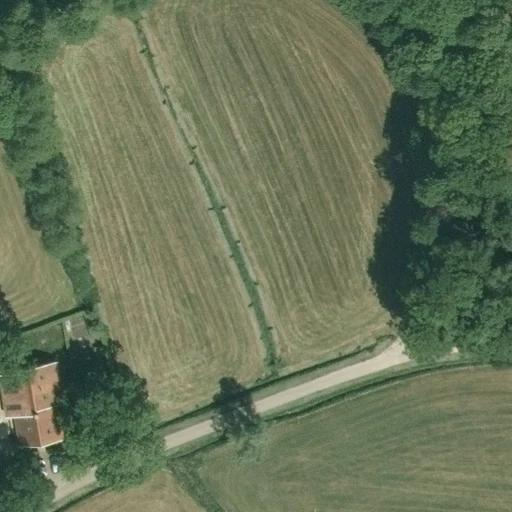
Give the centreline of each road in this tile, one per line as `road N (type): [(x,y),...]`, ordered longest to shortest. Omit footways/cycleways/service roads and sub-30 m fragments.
road 1 (unclassified): [(27,511),(130,455),(397,355),(446,346)]
road 2 (track): [(397,355),(437,269),(447,174),(430,81),(372,0)]
